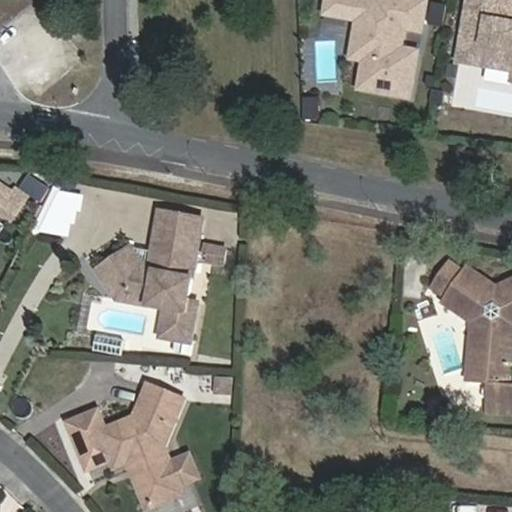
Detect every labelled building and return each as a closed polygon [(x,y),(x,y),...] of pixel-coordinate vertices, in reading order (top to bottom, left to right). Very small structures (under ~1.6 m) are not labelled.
[(511,22),(504,21),(505,16),(508,0),(474,0),(459,76),(492,83),(494,74),(511,77),(511,22)] [(380,11),(331,2),(328,20),(349,24),(349,28),(359,30),(352,68),(366,70),(360,98),(411,108),(420,62),(403,59),(407,39),(424,42),(429,12),(400,8),(399,15),(380,11)] [(380,11),(399,15),(400,8),(382,4),(380,11)] [(349,24),(328,20),(327,24),(349,28),(349,24)] [(492,83),(511,86),(511,77),(494,74),(492,83)] [(448,84),(436,82),(433,97),(446,99),(448,84)] [(306,101),(306,122),(321,122),(321,101),(306,101)] [(0,185),(0,191),(19,204),(26,193),(13,186),(10,192),(0,185)] [(51,189),(42,233),(71,239),(80,195),(51,189)] [(19,204),(0,191),(0,212),(10,219),(19,204)] [(163,323),(195,329),(199,306),(192,305),(208,223),(163,215),(156,249),(162,250),(158,272),(142,269),(129,247),(95,266),(112,300),(132,291),(152,294),(151,301),(166,303),(165,311),(163,323)] [(504,401),(511,401),(511,280),(494,288),(467,269),(464,273),(451,264),(438,283),(451,292),(445,300),(444,302),(473,323),(471,354),(468,383),(487,384),(485,412),(503,414),(504,401)] [(438,283),(433,291),(445,300),(451,292),(438,283)] [(112,300),(165,311),(166,303),(151,301),(152,294),(132,291),(112,300)] [(193,346),(195,329),(163,323),(160,340),(193,346)] [(231,395),(232,379),(215,377),(213,394),(231,395)] [(184,493),(169,454),(168,453),(187,406),(150,391),(136,427),(100,441),(115,479),(129,474),(140,470),(144,481),(138,484),(148,510),(151,511),(170,511),(180,509),(184,493)] [(511,414),(511,401),(504,401),(503,414),(511,414)] [(182,449),(169,454),(184,493),(180,509),(170,511),(151,511),(148,510),(138,484),(144,481),(140,470),(129,474),(143,511),(181,511),(203,504),(182,449)]
